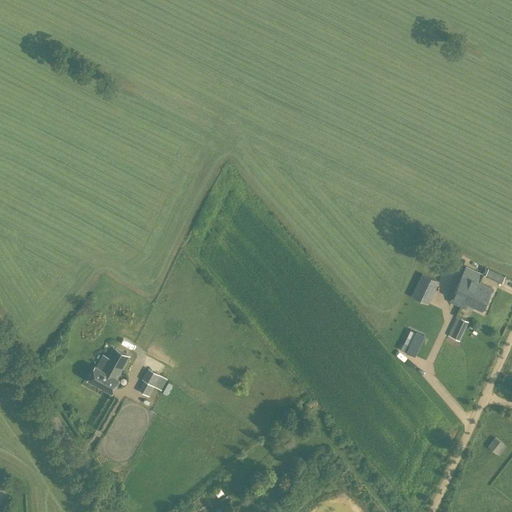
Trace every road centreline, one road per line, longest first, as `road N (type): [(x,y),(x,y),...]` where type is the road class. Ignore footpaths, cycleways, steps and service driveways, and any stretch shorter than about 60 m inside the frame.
road 1 (tertiary): [(111,511),(0,340)]
road 2 (track): [(511,335),(430,511)]
